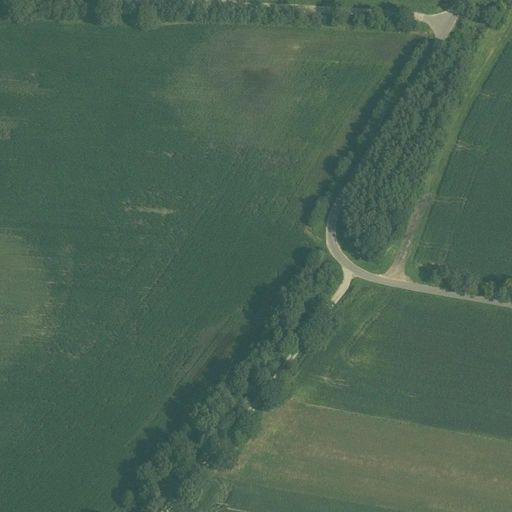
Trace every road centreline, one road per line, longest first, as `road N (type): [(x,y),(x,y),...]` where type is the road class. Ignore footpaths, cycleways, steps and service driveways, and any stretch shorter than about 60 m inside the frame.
road 1 (unclassified): [(466,0),(340,196),(330,237),(337,256),(368,278),(511,299)]
road 2 (track): [(355,272),(169,511)]
road 3 (track): [(456,19),(160,0)]
